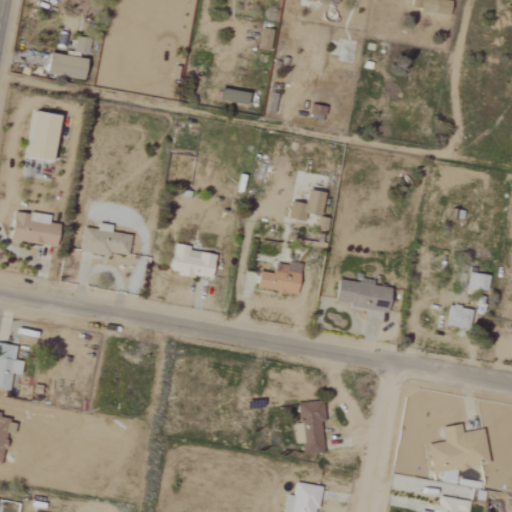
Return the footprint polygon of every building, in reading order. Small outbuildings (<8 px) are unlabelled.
[(445,14),(447,1),(443,0),(408,0),(408,9),(445,14)] [(87,38),(72,37),(70,53),(85,54),(87,38)] [(41,75),(78,77),(79,56),(42,54),(41,75)] [(245,92),(216,89),(215,102),(244,104),(245,92)] [(20,157),(45,161),(52,115),(27,112),(20,157)] [(321,192),(302,190),(301,205),(290,204),(289,220),(300,221),(301,214),(314,215),(313,228),(324,229),(325,217),(318,217),(321,192)] [(5,239),(51,247),(55,224),(44,222),(45,217),(10,211),(5,239)] [(128,235),(107,232),(108,225),(95,223),(93,230),(80,228),(76,250),(124,258),(128,235)] [(211,255),(184,251),(185,246),(170,244),(165,273),(207,279),(211,255)] [(252,288),(291,295),(296,267),(271,262),(269,274),(255,271),(252,288)] [(486,275),(466,273),(464,289),(484,291),(486,275)] [(383,310),(386,287),(368,286),(369,280),(357,279),(356,283),(333,280),(331,305),(383,310)] [(467,328),(468,309),(444,307),(443,326),(467,328)] [(0,389),(6,391),(8,374),(16,375),(18,362),(10,361),(12,346),(0,344),(0,389)] [(299,455),(319,454),(318,422),(321,421),(320,402),(294,403),(295,423),(290,424),(291,444),(299,443),(299,455)] [(485,464),(480,429),(458,432),(457,424),(438,427),(440,441),(423,444),(427,474),(485,464)] [(310,511),(316,487),(292,482),(286,511),(310,511)] [(462,511),(465,511),(467,502),(433,496),(430,511),(419,511),(415,511),(462,511)]
